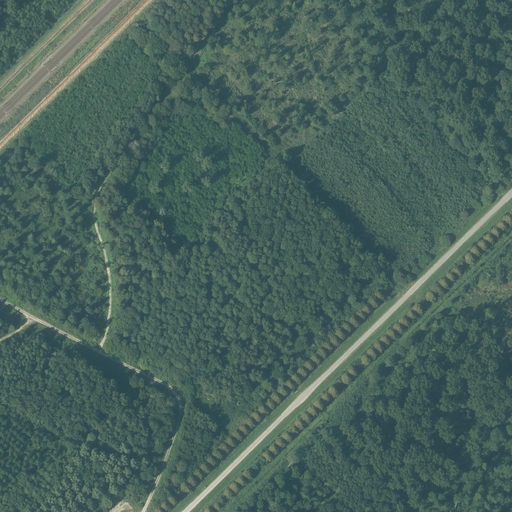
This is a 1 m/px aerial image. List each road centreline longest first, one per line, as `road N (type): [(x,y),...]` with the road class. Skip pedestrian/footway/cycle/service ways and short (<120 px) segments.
road 1 (tertiary): [(189,511),(511,196)]
road 2 (track): [(100,352),(110,300),(92,193),(239,0)]
road 3 (track): [(0,299),(179,397),(176,430),(144,511)]
road 4 (track): [(152,0),(0,149)]
road 5 (track): [(138,0),(0,134)]
road 6 (track): [(0,96),(98,0)]
road 7 (track): [(0,84),(86,0)]
